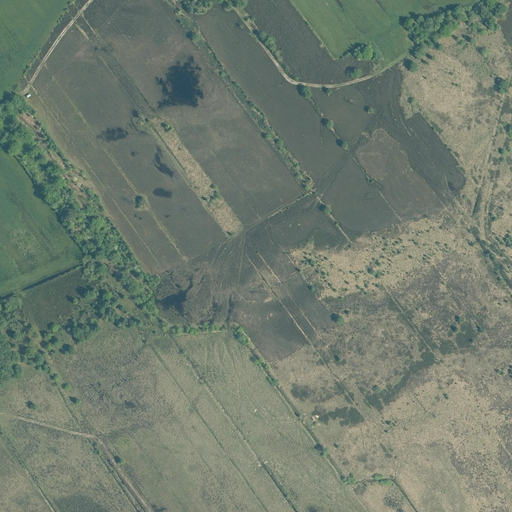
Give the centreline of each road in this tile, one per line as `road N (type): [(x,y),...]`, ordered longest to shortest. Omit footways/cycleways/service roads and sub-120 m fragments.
road 1 (track): [(225,0),(306,92),(348,85),(483,0)]
road 2 (track): [(225,243),(338,169),(379,112),(397,59)]
road 3 (track): [(0,411),(93,437),(143,511)]
road 4 (track): [(18,293),(93,437)]
road 5 (track): [(13,94),(23,93),(93,0)]
